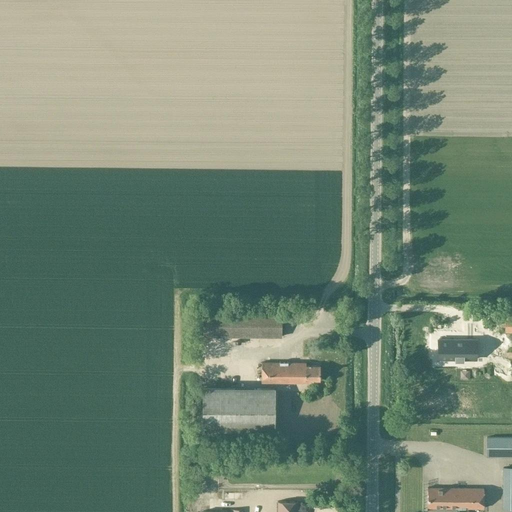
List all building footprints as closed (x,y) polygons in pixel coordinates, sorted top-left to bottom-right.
[(281,337),(281,312),(203,312),(203,337),(281,337)] [(438,339),(437,359),(453,359),(453,361),(454,361),(454,360),(462,360),(462,361),(463,361),(463,359),(475,360),(475,340),(472,340),(466,340),(466,339),(454,339),(454,340),(449,340),(449,339),(438,339)] [(319,380),(319,366),(305,366),(305,363),(261,363),(261,383),(309,383),(309,380),(319,380)] [(198,389),(198,430),(269,430),(269,389),(198,389)] [(511,457),(511,437),(486,438),(486,457),(511,457)] [(511,508),(511,468),(503,468),(503,509),(511,508)] [(483,488),(427,488),(427,508),(483,508),(483,488)] [(297,511),(297,502),(277,502),(277,511),(297,511)]
